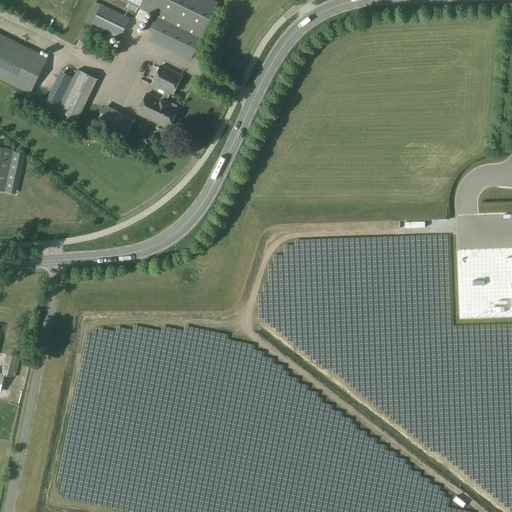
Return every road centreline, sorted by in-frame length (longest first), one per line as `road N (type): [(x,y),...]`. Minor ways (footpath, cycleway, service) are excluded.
road 1 (unknown): [(511,181),(456,212),(448,274),(330,271),(250,320),(224,357),(222,371),(263,412),(273,472),(293,499),(316,511)]
road 2 (secondary): [(52,260),(134,254),(181,228),(215,182),(279,49),(305,21),(359,0)]
road 3 (unclassified): [(52,260),(6,511)]
